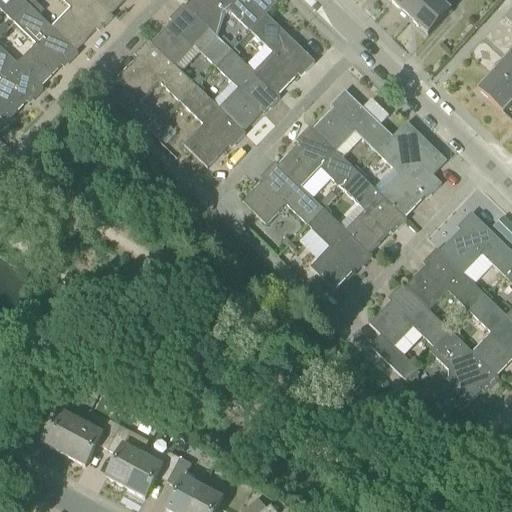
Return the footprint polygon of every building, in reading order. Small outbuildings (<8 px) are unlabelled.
[(25,4),(20,0),(0,0),(0,10),(15,25),(30,9),(25,4)] [(79,56),(76,53),(101,27),(104,30),(114,20),(111,17),(93,0),(62,0),(72,9),(52,29),(76,53),(79,56)] [(93,0),(111,17),(127,0),(93,0)] [(272,0),(196,0),(187,9),(218,40),(224,20),(223,19),(229,13),(252,34),(267,18),(266,17),(278,5),(272,0)] [(428,0),(395,0),(391,4),(410,21),(428,0)] [(428,38),(452,12),(438,0),(428,0),(410,21),(428,38)] [(30,9),(39,17),(45,11),(36,3),(33,6),(30,9)] [(217,70),(233,54),(232,53),(228,49),(218,40),(187,9),(184,7),(174,17),(177,20),(152,46),(176,69),(195,49),(217,70)] [(44,92),(42,89),(66,63),(69,66),(79,56),(76,53),(52,29),(39,17),(30,9),(15,25),(36,46),(17,65),(44,92)] [(252,34),(266,48),(247,68),(278,98),(303,72),(306,75),(316,65),(267,18),(252,34)] [(232,53),(239,46),(238,45),(234,41),(231,45),(228,49),(232,53)] [(136,124),(148,111),(141,104),(160,86),(181,107),(198,90),(176,69),(152,46),(149,43),(139,53),(142,56),(117,82),(127,93),(116,104),(136,124)] [(0,80),(2,82),(0,84),(0,119),(6,126),(32,99),(35,102),(44,92),(17,65),(1,49),(0,48),(0,80)] [(281,101),(278,98),(247,68),(238,59),(233,54),(217,70),(231,84),(212,104),(243,134),(268,108),(271,111),(281,101)] [(511,89),(511,55),(495,74),(511,89)] [(478,92),(504,116),(511,106),(511,89),(495,74),(478,92)] [(204,83),(199,78),(192,85),(198,90),(200,87),(204,83)] [(203,128),(184,148),(208,171),(233,144),(236,147),(246,137),(243,134),(212,104),(198,90),(181,107),(203,128)] [(343,161),(362,140),(378,156),(394,140),(345,93),(335,103),(338,106),(313,132),(343,161)] [(153,136),(165,123),(160,118),(157,121),(148,131),(153,136)] [(160,143),(162,141),(167,146),(178,134),(165,123),(153,136),(160,143)] [(407,125),(394,140),(378,156),(400,177),(381,197),(405,220),(429,194),(432,197),(442,187),(434,178),(448,164),(407,125)] [(343,193),(359,176),(343,161),(313,132),(310,129),(301,139),(304,142),(279,168),(302,190),(320,171),(343,193)] [(243,205),(267,228),(286,207),(308,229),(324,212),(319,207),(302,190),(279,168),(276,165),(266,175),(269,178),(243,205)] [(343,193),(365,213),(346,233),(373,259),(370,256),(395,230),(398,233),(407,223),(405,220),(381,197),(359,176),(343,193)] [(327,210),(336,199),(335,198),(337,195),(334,191),(331,194),(319,207),(324,212),(327,210)] [(330,249),(310,270),(334,293),(360,266),(363,269),(373,259),(346,233),(330,217),(324,212),(308,229),(330,249)] [(505,279),(511,271),(511,254),(472,215),(462,226),(465,228),(440,254),(463,277),(483,257),(505,279)] [(511,226),(504,218),(493,229),(511,247),(511,226)] [(288,249),(292,246),(287,241),(283,244),(288,249)] [(292,246),(288,249),(294,254),(297,251),(292,246)] [(463,277),(440,254),(437,251),(427,262),(430,264),(405,290),(429,313),(448,294),(470,315),(486,298),(463,277)] [(307,285),(316,294),(323,286),(314,278),(307,285)] [(405,382),(417,370),(394,349),(413,330),(435,351),(451,334),(446,329),(429,313),(405,290),(402,287),(393,298),(395,300),(370,327),(381,338),(370,349),(405,382)] [(511,324),(507,319),(486,298),(470,315),(491,336),(472,355),(499,381),(496,378),(511,362),(511,324)] [(456,339),(451,334),(435,351),(431,355),(449,373),(449,380),(433,397),(447,411),(452,406),(461,415),(487,389),(489,391),(499,381),(472,355),(456,339)] [(58,426),(46,448),(66,459),(84,426),(64,415),(71,402),(61,396),(48,420),(58,426)] [(66,459),(86,469),(97,447),(108,453),(121,429),(110,423),(103,436),(84,426),(66,459)] [(118,458),(106,480),(126,491),(144,458),(124,447),(131,434),(130,434),(124,431),(121,429),(108,453),(118,458)] [(126,491),(146,501),(157,480),(168,485),(181,461),(170,455),(163,468),(144,458),(126,491)] [(178,490),(166,511),(191,511),(204,490),(184,480),(191,467),(181,461),(168,485),(178,490)] [(191,511),(217,511),(223,501),(204,490),(191,511)] [(259,502),(246,511),(264,511),(266,511),(259,502)]
